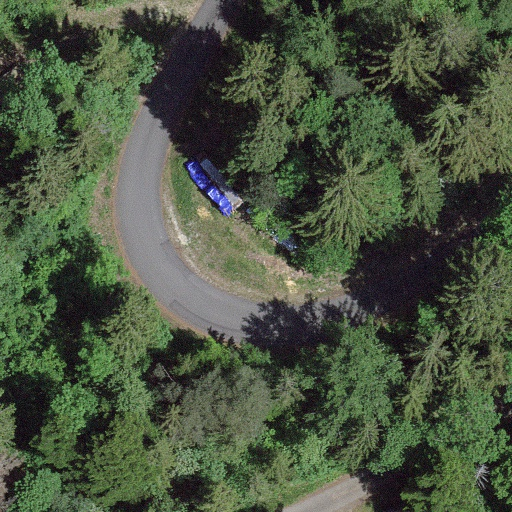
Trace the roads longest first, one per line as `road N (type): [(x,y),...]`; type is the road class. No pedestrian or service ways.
road 1 (unclassified): [(511,231),(344,328),(242,326),(171,293),(135,228),(152,137),(228,0)]
road 2 (residential): [(511,413),(315,511)]
